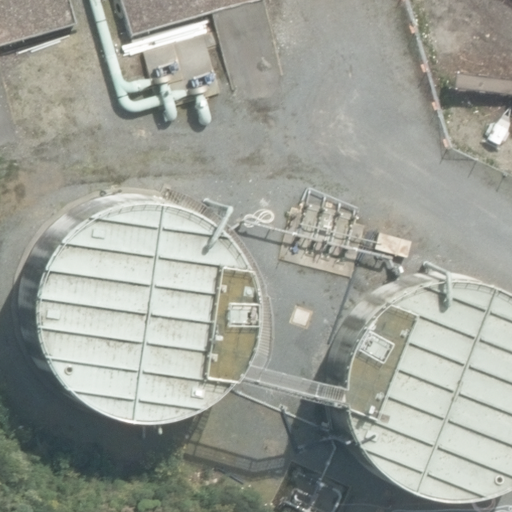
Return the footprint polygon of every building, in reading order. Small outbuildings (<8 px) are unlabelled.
[(0,0),(0,40),(68,22),(62,0),(0,0)] [(119,0),(129,31),(236,0),(119,0)] [(380,0),(348,0),(373,82),(403,73),(380,0)] [(118,415),(132,416),(146,414),(160,411),(173,405),(186,399),(197,390),(207,380),(217,369),(224,358),(230,345),(235,331),(238,317),(239,303),(238,289),(236,275),(232,261),(226,248),(219,236),(210,225),(200,215),(189,206),(177,199),(164,193),(150,189),(136,187),(122,187),(107,189),(93,192),(80,197),(68,204),(56,212),(45,222),(36,233),(28,245),(22,258),(17,271),(15,285),(13,299),(14,314),(16,328),(21,342),(26,355),(34,367),(43,378),(53,388),(64,397),(77,404),(90,409),(104,413),(118,415)] [(426,493),(440,493),(454,491),(468,488),(482,483),(494,476),(506,468),(511,462),(511,294),(509,292),(498,283),(486,276),(472,271),(458,267),(444,265),(430,264),(416,266),(402,269),(388,274),(376,281),(364,289),(353,299),(344,310),(336,322),(330,334),(325,348),(322,362),(321,376),(321,391),(324,405),(328,418),(334,432),(341,444),(350,455),(360,465),(372,474),(384,481),(398,487),(411,490),(426,493)]
